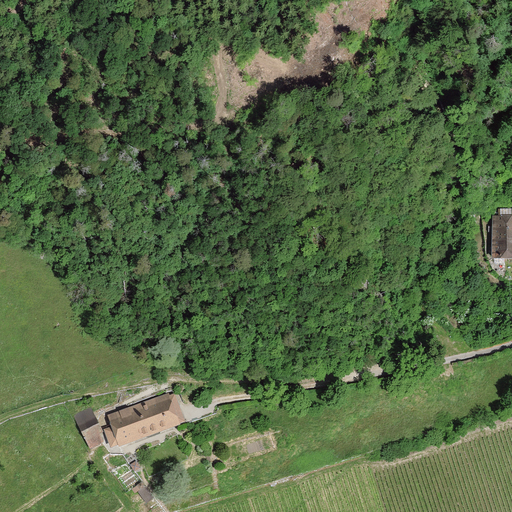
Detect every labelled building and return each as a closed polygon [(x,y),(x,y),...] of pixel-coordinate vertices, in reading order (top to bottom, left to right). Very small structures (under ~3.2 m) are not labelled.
[(511,209),(495,210),(494,226),(488,226),(488,232),(494,232),(493,258),(511,258),(511,209)] [(111,444),(111,446),(118,443),(119,445),(178,423),(174,412),(180,410),(174,395),(169,397),(168,396),(109,417),(112,428),(106,430),(110,442),(111,444)] [(83,411),(74,415),(85,437),(84,438),(84,439),(85,438),(90,448),(102,442),(98,433),(102,431),(94,415),(87,419),(83,411)] [(136,462),(130,467),(134,472),(140,468),(136,462)] [(124,463),(110,472),(125,493),(138,484),(124,463)] [(146,488),(138,494),(146,505),(154,500),(146,488)]
